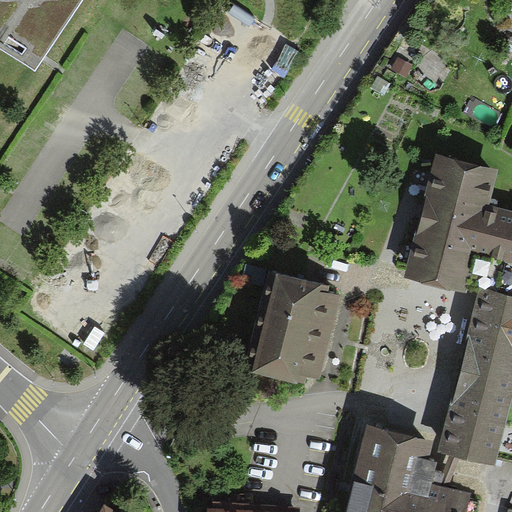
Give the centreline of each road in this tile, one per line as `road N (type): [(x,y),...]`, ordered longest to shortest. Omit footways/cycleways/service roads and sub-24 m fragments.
road 1 (tertiary): [(95,421),(378,0)]
road 2 (residential): [(95,421),(138,446),(175,511)]
